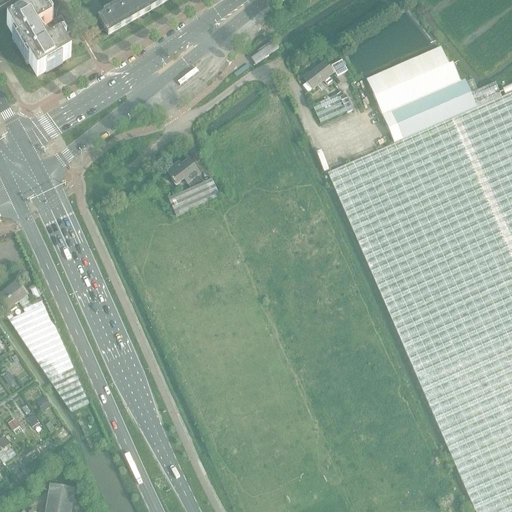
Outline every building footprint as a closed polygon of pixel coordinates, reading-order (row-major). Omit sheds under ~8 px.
[(138,19),(168,1),(167,0),(131,0),(128,2),(138,19)] [(108,36),(138,19),(128,2),(122,5),(121,3),(103,13),(105,15),(98,19),(98,20),(104,30),(105,32),(105,33),(106,35),(107,35),(108,36)] [(70,58),(61,41),(60,40),(63,38),(61,36),(65,34),(59,22),(54,25),(53,22),(51,23),(50,22),(49,22),(40,6),(7,25),(37,77),(70,58)] [(104,30),(98,20),(90,24),(96,35),(104,30)] [(258,63),(278,49),(275,44),(273,47),(271,45),(266,49),(265,46),(257,51),(259,54),(254,57),(258,63)] [(366,80),(393,145),(501,98),(495,83),(477,91),(472,79),(465,82),(464,81),(460,83),(452,64),(448,66),(440,48),(366,80)] [(336,76),(346,70),(340,60),(327,68),(324,64),(303,80),(306,83),(303,86),(308,92),(312,90),(313,91),(324,82),(329,88),(333,84),(328,78),(333,75),(332,73),(334,72),(336,76)] [(252,70),(249,65),(236,74),(239,78),(252,70)] [(511,511),(511,93),(501,98),(393,145),(327,174),(334,190),(475,511),(511,511)] [(342,105),(340,107),(335,96),(312,106),(318,118),(320,123),(345,112),(346,113),(351,110),(344,94),(339,97),(342,105)] [(169,172),(167,174),(176,186),(184,181),(191,191),(168,200),(176,217),(220,198),(212,181),(204,185),(198,178),(200,176),(189,161),(182,167),(180,165),(179,164),(169,172)] [(14,306),(26,297),(17,284),(0,296),(0,300),(10,313),(16,308),(14,306)] [(13,317),(12,313),(5,316),(71,413),(89,405),(55,329),(51,324),(41,300),(22,309),(24,313),(13,317)] [(7,372),(2,375),(4,378),(8,385),(14,381),(10,374),(9,374),(7,372)] [(45,398),(39,402),(45,411),(51,407),(45,398)] [(26,406),(22,409),(26,415),(30,412),(26,406)] [(34,417),(28,421),(33,428),(38,424),(34,417)] [(14,421),(9,424),(13,431),(19,427),(14,421)] [(50,423),(46,426),(50,432),(54,429),(50,423)] [(5,437),(0,440),(0,443),(3,449),(10,445),(5,437)] [(12,449),(6,453),(9,459),(15,455),(12,449)] [(8,459),(2,451),(0,452),(0,459),(3,463),(8,459)] [(71,511),(75,490),(50,486),(46,511),(71,511)]
